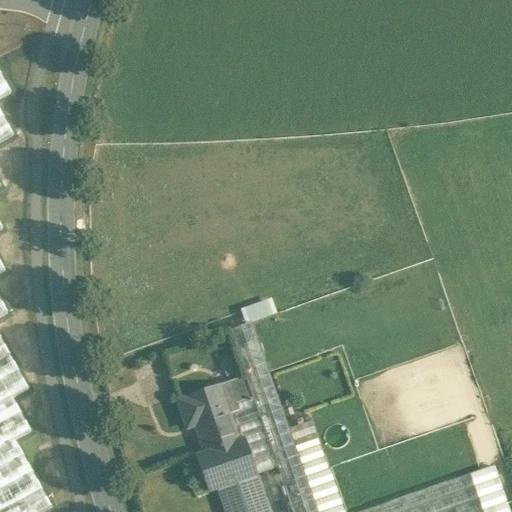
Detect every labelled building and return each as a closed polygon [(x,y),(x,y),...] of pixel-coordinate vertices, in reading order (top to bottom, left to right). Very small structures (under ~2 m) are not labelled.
[(268,373),(251,323),(228,331),(244,377),(252,399),(276,469),(290,511),(316,511),(288,430),(268,373)] [(244,377),(185,398),(185,399),(177,402),(187,429),(195,426),(208,465),(200,467),(209,492),(217,489),(216,488),(254,475),(248,457),(245,458),(230,414),(239,411),(236,405),(252,399),(244,377)] [(252,399),(236,405),(239,411),(230,414),(245,458),(248,457),(254,475),(255,476),(276,469),(252,399)] [(507,511),(492,467),(360,511),(344,511),(314,421),(288,430),(316,511),(507,511)] [(254,475),(216,488),(217,489),(224,511),(266,511),(255,476),(254,475)]
